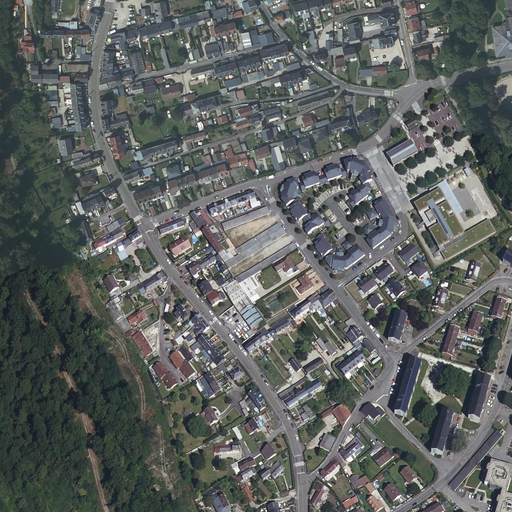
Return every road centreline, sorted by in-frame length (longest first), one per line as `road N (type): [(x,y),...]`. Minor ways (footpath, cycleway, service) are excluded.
road 1 (tertiary): [(144,226),(283,417),(302,489)]
road 2 (residential): [(342,85),(289,117),(114,176)]
road 3 (residential): [(286,39),(93,90)]
road 4 (residential): [(392,358),(496,279),(511,281)]
road 5 (residential): [(511,354),(486,430),(444,477)]
road 6 (residential): [(372,256),(402,224),(365,146)]
road 7 (residential): [(302,489),(376,385)]
road 8 (tertiary): [(144,226),(262,183)]
road 9 (residential): [(262,183),(335,285)]
